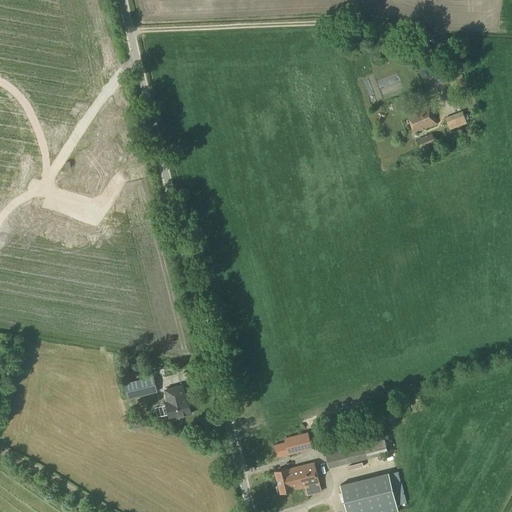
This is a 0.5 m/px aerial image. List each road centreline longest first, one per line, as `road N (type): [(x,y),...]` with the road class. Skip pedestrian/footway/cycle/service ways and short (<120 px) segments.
road 1 (unclassified): [(252,511),(124,0)]
road 2 (track): [(426,40),(398,24),(130,31)]
